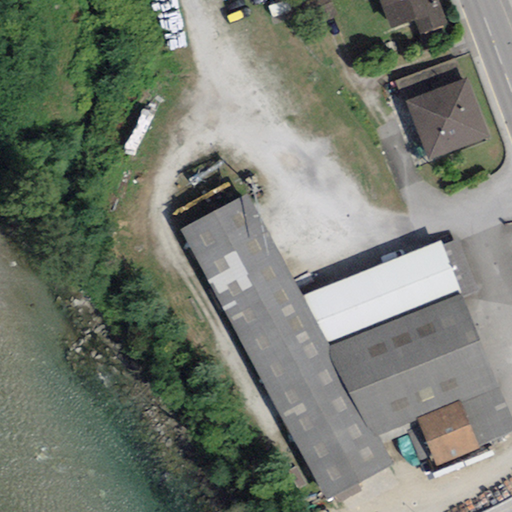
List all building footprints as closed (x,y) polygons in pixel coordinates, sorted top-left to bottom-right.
[(430,0),(380,0),(390,26),(434,10),(430,0)] [(487,139),(457,61),(402,82),(431,159),(449,153),(447,146),(465,140),(467,146),(487,139)] [(300,301),(243,192),(184,224),(324,491),(384,459),(372,437),(338,371),(353,363),(340,339),(333,326),(318,334),(300,301)] [(474,287),(456,241),(300,301),(318,334),(333,326),(340,339),(458,294),(474,287)] [(472,445),(507,430),(458,294),(340,339),(353,363),(338,371),(372,437),(419,418),(456,403),(472,445)] [(432,450),(436,459),(472,445),(456,403),(419,418),(422,425),(408,430),(419,456),(432,450)]
